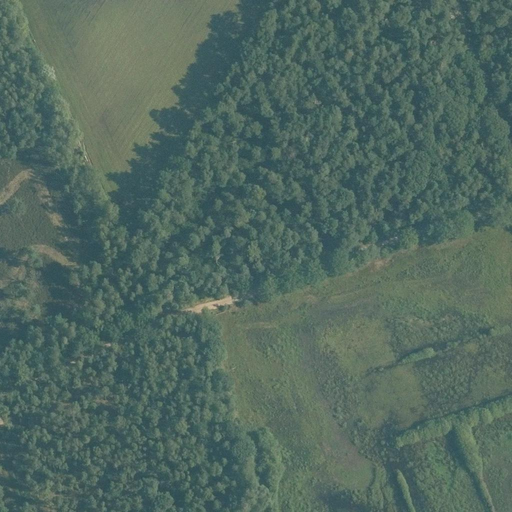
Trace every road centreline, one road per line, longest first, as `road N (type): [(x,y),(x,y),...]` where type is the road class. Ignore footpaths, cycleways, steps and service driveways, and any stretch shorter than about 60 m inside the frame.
road 1 (track): [(0,397),(170,319),(511,204)]
road 2 (track): [(343,0),(416,155),(405,187),(338,259)]
road 3 (track): [(511,156),(453,0)]
road 4 (unknown): [(0,423),(89,446),(106,511)]
